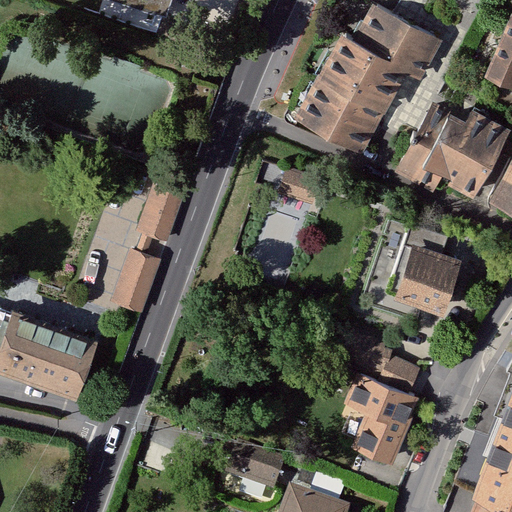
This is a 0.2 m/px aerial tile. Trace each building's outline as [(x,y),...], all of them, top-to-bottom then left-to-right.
[(107,0),(164,18),(169,0),(107,0)] [(374,0),(373,0),(354,37),(407,66),(422,75),(425,69),(419,66),(423,60),(428,63),(442,38),(394,11),(374,0)] [(511,11),(485,73),(511,84),(511,11)] [(354,37),(342,30),(296,111),(362,147),(381,114),(407,66),(354,37)] [(424,160),(452,109),(433,99),(415,131),(396,166),(435,187),(444,171),(424,160)] [(474,195),(510,127),(473,106),(467,117),(452,109),(424,160),(444,171),(452,175),(448,180),(474,195)] [(511,209),(511,155),(489,197),(511,209)] [(322,176),(286,165),(278,191),(314,202),(322,176)] [(155,174),(136,228),(144,231),(153,235),(166,239),(186,185),(155,174)] [(414,241),(442,250),(448,234),(411,222),(388,286),(397,289),(414,241)] [(153,235),(144,231),(141,239),(137,249),(146,252),(150,243),(153,235)] [(445,313),(462,256),(442,250),(414,241),(397,289),(395,296),(445,313)] [(130,246),(111,299),(141,311),(161,257),(146,252),(137,249),(130,246)] [(0,367),(75,394),(94,338),(9,308),(0,334),(0,367)] [(423,390),(361,364),(348,395),(371,404),(355,442),(394,459),(423,390)] [(511,511),(511,400),(476,493),(510,511),(511,511)] [(285,459),(233,441),(222,474),(274,492),(285,459)] [(468,511),(510,511),(476,493),(468,511)] [(349,511),(351,509),(311,495),(309,501),(293,496),(286,511),(349,511)]
